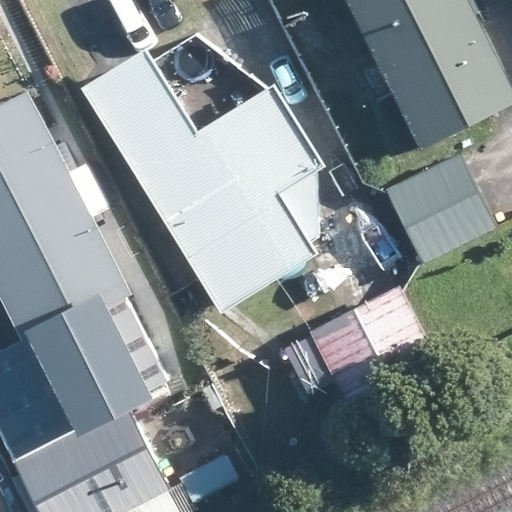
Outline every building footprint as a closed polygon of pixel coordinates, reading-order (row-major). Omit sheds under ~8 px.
[(349,0),(430,153),(511,109),(511,73),(473,0),(349,0)] [(164,214),(306,126),(281,84),(203,131),(158,60),(154,52),(88,92),(164,214)] [(78,175),(71,163),(34,91),(0,109),(0,286),(28,338),(0,353),(0,424),(21,463),(5,471),(26,511),(187,511),(137,416),(165,402),(161,393),(177,383),(135,302),(145,298),(101,215),(113,208),(91,168),(78,175)] [(306,126),(164,214),(229,318),(241,311),(316,264),(326,258),(323,175),(334,168),(306,126)] [(429,269),(504,229),(464,153),(393,190),(388,193),(429,269)] [(314,333),(352,407),(354,411),(443,364),(404,288),(400,289),(348,316),(314,333)] [(229,459),(186,482),(199,504),(241,481),(229,459)] [(0,511),(15,511),(0,481),(0,511)]
